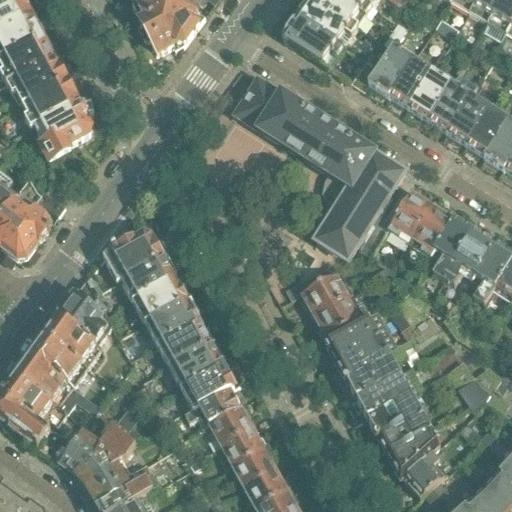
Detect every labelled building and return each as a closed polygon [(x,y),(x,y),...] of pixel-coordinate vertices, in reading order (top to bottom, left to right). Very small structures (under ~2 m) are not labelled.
[(0,35),(31,18),(26,9),(28,5),(25,0),(12,0),(0,6),(0,35)] [(133,16),(140,29),(187,3),(185,0),(136,0),(138,2),(134,4),(137,9),(135,10),(133,16)] [(203,0),(215,9),(216,10),(223,0),(203,0)] [(311,0),(312,4),(359,33),(373,12),(353,0),(311,0)] [(353,0),(373,12),(382,0),(353,0)] [(398,0),(391,0),(389,3),(401,11),(405,5),(398,0)] [(455,0),(451,7),(470,18),(480,0),(455,0)] [(480,0),(470,18),(489,29),(505,0),(480,0)] [(511,0),(505,0),(489,29),(484,38),(502,48),(507,39),(511,29),(511,0)] [(187,3),(140,29),(139,30),(138,33),(145,46),(149,47),(151,46),(157,58),(163,59),(173,53),(175,57),(175,58),(176,58),(176,57),(184,53),(206,24),(203,22),(198,18),(196,19),(187,3)] [(338,49),(345,53),(359,33),(312,4),(307,10),(301,11),(296,17),(297,23),(338,49)] [(0,64),(44,41),(42,38),(44,35),(40,28),(36,28),(31,18),(0,35),(0,64)] [(428,27),(434,30),(438,24),(432,20),(428,27)] [(338,49),(297,23),(298,24),(294,31),(287,31),(286,31),(282,38),(283,44),(283,45),(329,75),(345,53),(338,49)] [(436,34),(454,45),(460,36),(442,25),(436,34)] [(385,49),(393,55),(397,49),(407,34),(398,28),(385,49)] [(0,78),(7,90),(55,64),(50,53),(52,50),(48,42),(44,42),(44,41),(0,64),(0,69),(4,76),(0,78)] [(390,105),(390,104),(413,67),(403,60),(406,55),(397,49),(393,55),(382,71),(379,75),(369,91),(390,105)] [(491,67),(509,78),(511,73),(511,70),(495,60),(491,67)] [(7,90),(19,111),(22,109),(23,111),(68,87),(66,84),(68,80),(64,73),(60,73),(55,64),(7,90)] [(379,75),(382,71),(373,65),(370,69),(379,75)] [(364,97),(369,91),(379,75),(370,69),(366,67),(351,89),(364,97)] [(390,104),(409,115),(436,74),(426,67),(423,72),(413,67),(390,104)] [(409,115),(428,127),(455,86),(436,74),(409,115)] [(428,127),(447,140),(474,98),(455,86),(428,127)] [(31,134),(33,133),(79,108),(74,99),(76,96),(72,88),(68,88),(68,87),(23,111),(28,121),(25,123),(31,134)] [(385,201),(392,205),(400,194),(407,182),(272,96),(259,87),(236,121),(247,128),(338,186),(333,195),(333,198),(343,205),(314,249),(342,267),(385,201)] [(447,140),(467,152),(493,110),(474,98),(447,140)] [(79,108),(33,133),(41,148),(40,148),(50,168),(71,157),(69,152),(90,140),(92,133),(87,121),(88,118),(84,110),(80,110),(79,108)] [(467,152),(485,164),(511,122),(493,110),(467,152)] [(504,177),(505,176),(511,164),(511,122),(485,164),(484,165),(504,177)] [(0,225),(19,203),(6,193),(13,184),(0,174),(0,225)] [(45,201),(35,195),(30,186),(19,203),(0,225),(0,227),(34,254),(38,249),(39,249),(51,233),(50,232),(52,229),(47,219),(38,213),(36,210),(40,208),(45,201)] [(53,190),(46,199),(66,214),(72,205),(53,190)] [(376,254),(388,235),(410,201),(400,194),(392,205),(389,210),(381,222),(359,256),(371,262),(376,254)] [(388,235),(411,249),(436,209),(424,201),(422,204),(412,198),(410,201),(388,235)] [(66,214),(46,199),(45,201),(40,208),(52,217),(59,222),(66,214)] [(431,262),(435,257),(454,225),(444,219),(447,215),(436,209),(411,249),(431,262)] [(433,279),(444,286),(474,238),(464,231),(463,229),(459,226),(456,226),(454,225),(435,257),(444,262),(433,279)] [(0,227),(0,253),(2,255),(3,255),(8,258),(7,259),(8,259),(18,267),(27,265),(34,255),(35,254),(34,254),(0,227)] [(465,275),(475,281),(495,250),(492,248),(491,245),(486,243),(483,243),(474,238),(444,286),(455,292),(465,275)] [(117,289),(122,286),(169,260),(161,245),(155,248),(151,241),(145,239),(122,252),(121,249),(118,249),(112,252),(104,264),(117,289)] [(485,311),(493,297),(511,267),(511,260),(504,256),(504,253),(499,251),(496,251),(495,250),(475,281),(484,287),(473,304),(485,311)] [(376,254),(371,262),(382,269),(383,270),(389,262),(376,254)] [(122,286),(134,308),(175,285),(172,278),(177,275),(169,260),(122,286)] [(387,272),(390,279),(394,273),(387,267),(385,270),(387,272)] [(503,298),(511,303),(511,267),(493,297),(501,302),(503,298)] [(333,272),(324,277),(289,296),(294,305),(302,300),(337,281),(333,272)] [(376,278),(380,286),(391,280),(390,279),(387,272),(376,278)] [(391,280),(380,286),(384,294),(395,288),(391,280)] [(310,314),(315,323),(353,302),(347,289),(343,292),(337,281),(302,300),(304,303),(303,303),(302,307),(305,313),(309,314),(310,314)] [(134,308),(146,331),(193,304),(185,290),(179,293),(175,285),(134,308)] [(87,287),(59,323),(98,352),(112,333),(112,332),(106,323),(87,287)] [(406,292),(399,296),(403,303),(407,301),(410,297),(406,292)] [(398,313),(410,330),(418,340),(420,343),(422,346),(439,333),(427,318),(431,311),(432,310),(410,297),(407,301),(403,303),(394,308),(398,313)] [(326,343),(327,345),(370,321),(363,307),(358,309),(353,302),(315,323),(320,332),(319,332),(318,336),(322,342),(325,343),(326,343)] [(146,331),(158,351),(199,328),(195,321),(201,318),(193,304),(146,331)] [(324,347),(337,369),(353,360),(357,368),(363,364),(367,370),(398,353),(378,317),(370,321),(327,345),(324,347)] [(106,323),(112,332),(119,328),(114,319),(106,323)] [(462,330),(471,335),(475,328),(466,322),(462,330)] [(59,323),(44,344),(87,375),(102,355),(98,352),(59,323)] [(158,351),(170,374),(217,348),(209,333),(203,336),(199,328),(158,351)] [(411,349),(420,343),(418,340),(410,330),(404,334),(402,336),(411,349)] [(482,342),(476,351),(495,363),(501,354),(482,342)] [(44,344),(30,363),(74,393),(87,375),(44,344)] [(170,374),(182,395),(223,372),(219,365),(225,361),(217,348),(170,374)] [(337,369),(357,405),(401,380),(395,369),(404,364),(398,353),(367,370),(363,364),(357,368),(353,360),(337,369)] [(30,363),(17,382),(59,413),(68,419),(76,408),(97,423),(102,415),(74,393),(30,363)] [(446,380),(459,396),(475,384),(475,383),(463,367),(446,380)] [(182,395),(193,416),(232,396),(241,391),(233,376),(227,379),(223,372),(182,395)] [(475,383),(475,384),(481,391),(485,394),(491,398),(495,393),(494,393),(502,382),(488,372),(475,383)] [(368,425),(412,400),(423,395),(411,374),(401,380),(357,405),(368,425)] [(2,401),(33,423),(45,432),(49,426),(58,433),(68,419),(59,413),(17,382),(2,401)] [(475,384),(459,396),(476,420),(491,398),(485,394),(481,391),(475,384)] [(203,435),(210,431),(242,414),(241,413),(244,409),(241,403),(236,404),(232,396),(193,416),(185,420),(190,429),(198,425),(203,435)] [(368,425),(380,447),(396,438),(400,445),(406,442),(409,448),(432,436),(438,433),(435,429),(430,432),(412,400),(368,425)] [(0,426),(19,441),(33,423),(2,401),(0,404),(0,426)] [(76,483),(78,485),(88,471),(117,455),(125,443),(146,414),(133,406),(113,434),(101,451),(83,439),(80,443),(60,471),(76,483)] [(242,414),(210,431),(217,444),(209,449),(214,457),(222,453),(254,436),(249,427),(252,423),(248,416),(243,416),(242,414)] [(19,441),(60,471),(80,443),(65,431),(58,441),(45,432),(33,423),(19,441)] [(166,430),(171,438),(176,435),(172,427),(166,430)] [(222,453),(233,473),(265,455),(267,451),(263,444),(258,444),(254,436),(222,453)] [(402,485),(403,485),(433,459),(439,453),(444,459),(452,452),(447,446),(440,452),(435,442),(432,436),(409,448),(406,442),(400,445),(396,438),(380,447),(402,485)] [(483,444),(497,458),(504,452),(488,438),(483,444)] [(86,493),(91,502),(130,479),(123,468),(127,465),(137,452),(125,443),(117,455),(88,471),(78,485),(86,493)] [(233,473),(245,495),(277,477),(272,469),(275,465),(271,458),(266,458),(265,455),(233,473)] [(185,464),(189,471),(198,466),(194,459),(185,464)] [(433,459),(403,485),(420,506),(427,500),(433,508),(445,497),(439,489),(445,484),(444,484),(448,481),(437,469),(440,467),(433,459)] [(500,478),(484,495),(499,511),(511,511),(511,471),(505,466),(497,475),(500,478)] [(245,495),(255,511),(260,511),(288,496),(290,493),(286,485),(282,486),(277,477),(245,495)] [(130,479),(91,502),(96,511),(127,511),(137,507),(159,494),(153,483),(148,486),(147,484),(136,490),(130,479)] [(0,496),(0,511),(35,511),(34,511),(33,511),(29,509),(29,508),(28,507),(27,507),(26,507),(4,491),(0,496)] [(463,508),(458,511),(499,511),(484,495),(482,497),(466,511),(463,508)] [(260,511),(295,511),(296,511),(298,507),(294,500),(290,500),(288,497),(288,496),(260,511)] [(208,504),(212,511),(224,511),(217,499),(208,504)]
